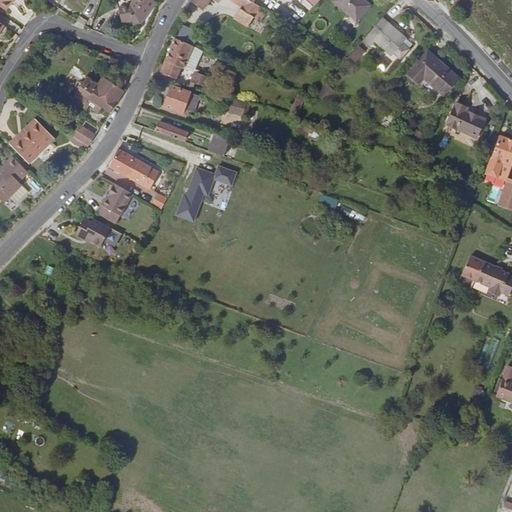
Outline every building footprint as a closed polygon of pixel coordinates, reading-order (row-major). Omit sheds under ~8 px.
[(16,0),(0,0),(0,10),(4,13),(12,0),(14,0),(16,1),(16,0)] [(140,18),(142,20),(153,5),(146,0),(132,0),(127,8),(116,10),(118,24),(130,23),(130,26),(136,24),(140,18)] [(189,0),(202,9),(208,0),(189,0)] [(265,10),(253,2),(249,0),(244,0),(241,6),(233,18),(247,25),(246,27),(262,36),(267,28),(258,22),(265,10)] [(333,0),(355,19),(367,6),(360,0),(333,0)] [(403,39),(380,17),(367,33),(390,54),(392,52),(398,57),(405,49),(399,43),(403,39)] [(137,27),(142,20),(140,18),(136,24),(130,26),(131,28),(137,27)] [(192,46),(174,38),(162,64),(157,62),(152,76),(166,80),(167,75),(173,78),(179,67),(181,68),(192,46)] [(202,50),(192,46),(181,68),(192,73),(193,71),(202,50)] [(348,56),(354,63),(366,53),(360,46),(348,56)] [(456,77),(427,51),(407,73),(417,82),(422,76),(441,93),(456,77)] [(204,85),(207,76),(193,71),(189,81),(204,85)] [(108,115),(122,94),(102,80),(96,87),(85,80),(82,85),(76,94),(71,103),(81,110),(84,106),(88,108),(92,111),(92,113),(93,114),(93,115),(95,115),(96,115),(97,115),(98,113),(101,110),(108,115)] [(76,94),(82,85),(80,84),(77,85),(76,85),(74,89),(75,92),(76,94)] [(181,112),(189,91),(169,84),(161,106),(181,112)] [(324,101),(334,91),(327,84),(317,94),(324,101)] [(296,92),(288,112),(295,115),(304,96),(296,92)] [(243,118),(248,103),(232,97),(227,112),(243,118)] [(455,104),(446,124),(475,137),(482,120),(464,112),(465,109),(455,104)] [(208,131),(211,121),(197,117),(194,126),(208,131)] [(159,123),(156,131),(184,141),(187,134),(159,123)] [(22,138),(34,125),(32,124),(16,139),(19,143),(23,139),(22,138)] [(77,127),(69,139),(84,149),(96,132),(84,124),(80,129),(77,127)] [(51,143),(34,125),(22,138),(23,139),(19,143),(16,139),(8,148),(27,167),(51,143)] [(208,150),(215,134),(213,133),(207,150),(208,150)] [(222,155),(228,138),(215,134),(208,150),(222,155)] [(511,157),(511,139),(498,135),(487,170),(505,177),(511,157)] [(145,165),(117,149),(108,165),(142,184),(151,189),(160,174),(148,167),(145,165)] [(16,185),(25,175),(11,160),(1,170),(4,173),(0,177),(0,204),(1,206),(19,188),(16,185)] [(173,214),(190,221),(198,200),(194,199),(196,192),(200,194),(205,195),(211,179),(228,185),(233,172),(215,166),(212,174),(194,167),(186,188),(190,190),(188,196),(183,195),(181,194),(173,214)] [(511,180),(507,179),(495,211),(505,214),(508,207),(511,208),(511,180)] [(132,193),(113,182),(101,204),(119,215),(132,193)] [(159,194),(152,205),(161,210),(168,199),(159,194)] [(322,194),(318,204),(334,211),(339,200),(322,194)] [(362,223),(365,216),(357,212),(354,220),(362,223)] [(109,228),(91,218),(89,223),(82,219),(73,235),(85,241),(86,238),(93,242),(100,246),(109,228)] [(469,256),(460,274),(489,289),(487,292),(497,297),(499,294),(508,298),(511,288),(511,279),(506,277),(508,274),(501,271),(500,272),(493,269),(494,268),(469,256)] [(504,378),(499,390),(496,397),(511,402),(511,367),(509,366),(504,378)] [(511,502),(505,500),(503,506),(511,509),(511,502)]
